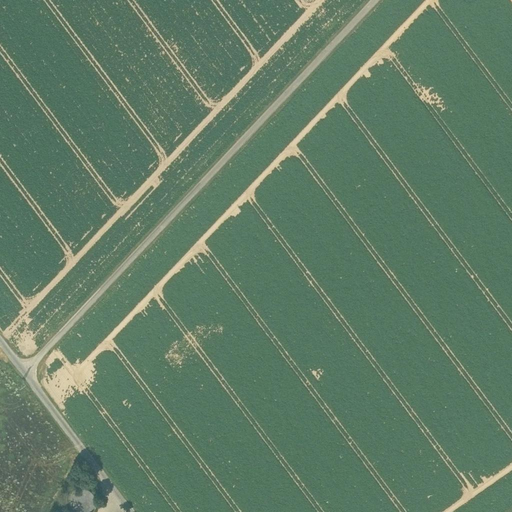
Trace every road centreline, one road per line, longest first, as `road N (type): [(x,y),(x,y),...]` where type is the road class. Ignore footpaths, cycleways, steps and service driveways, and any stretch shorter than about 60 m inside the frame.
road 1 (track): [(375,0),(25,371)]
road 2 (unclassified): [(0,338),(130,511)]
